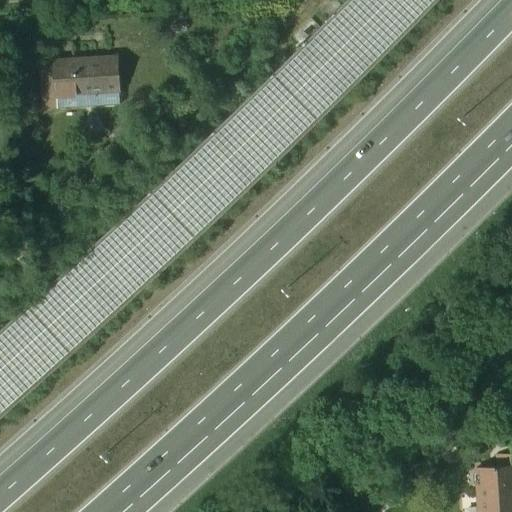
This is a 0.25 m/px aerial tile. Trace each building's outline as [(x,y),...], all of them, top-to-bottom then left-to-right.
[(56,108),(119,104),(119,94),(120,94),(117,57),(53,61),(56,108)] [(0,150),(9,149),(7,126),(0,126),(0,150)] [(133,141),(123,128),(102,145),(112,158),(133,141)] [(479,511),(511,511),(511,452),(511,453),(511,465),(477,467),(479,511)] [(366,511),(378,495),(368,488),(356,506),(364,511),(366,511)] [(457,509),(470,510),(472,492),(459,490),(457,509)]
